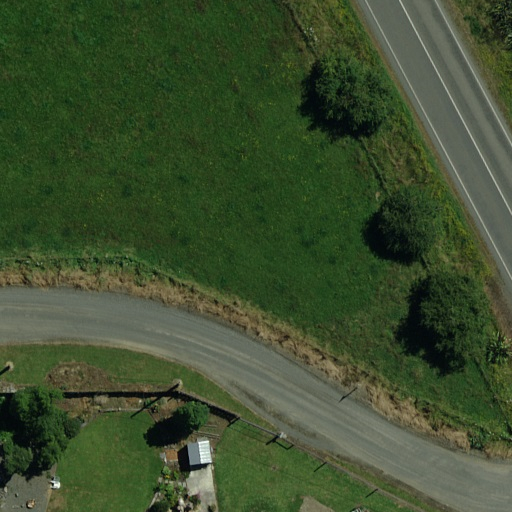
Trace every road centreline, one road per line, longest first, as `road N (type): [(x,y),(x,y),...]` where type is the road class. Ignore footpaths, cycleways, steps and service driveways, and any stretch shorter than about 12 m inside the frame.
road 1 (residential): [(0,311),(148,324),(210,346),(406,458),(511,495)]
road 2 (tertiary): [(400,0),(511,212)]
